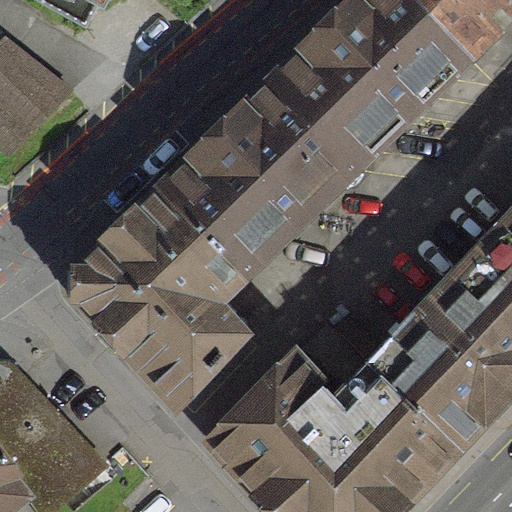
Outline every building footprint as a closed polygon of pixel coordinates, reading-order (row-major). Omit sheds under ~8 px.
[(31,0),(83,28),(98,0),(31,0)] [(358,0),(261,89),(345,173),(444,66),(372,0),(358,0)] [(511,0),(372,0),(444,66),(503,16),(511,25),(511,0)] [(0,149),(11,160),(75,96),(16,38),(0,53),(0,149)] [(173,169),(254,253),(345,173),(261,89),(173,169)] [(76,284),(180,395),(255,325),(219,287),(254,253),(173,169),(82,246),(76,284)] [(511,288),(511,220),(478,256),(511,288)] [(458,450),(511,392),(511,288),(478,256),(372,366),(458,450)] [(0,356),(0,438),(40,485),(57,506),(110,462),(17,352),(7,351),(0,356)] [(397,511),(458,450),(372,366),(338,400),(294,357),(205,448),(269,511),(397,511)] [(0,511),(7,511),(40,485),(0,438),(0,511)]
